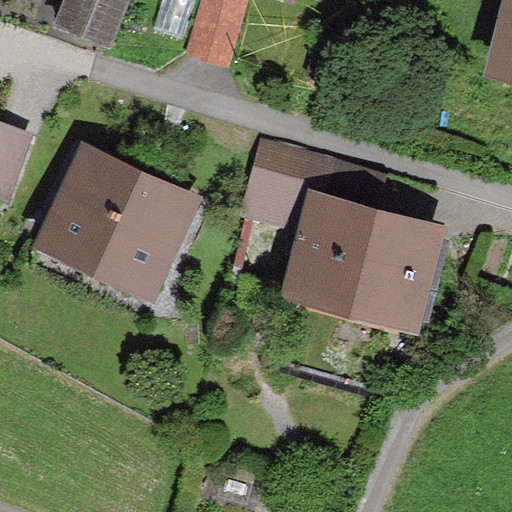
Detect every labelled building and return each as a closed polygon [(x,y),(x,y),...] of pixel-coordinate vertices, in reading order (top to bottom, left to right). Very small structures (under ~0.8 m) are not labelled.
[(67,0),(58,23),(107,44),(125,0),(67,0)] [(250,0),(207,0),(191,55),(231,67),(251,0),(250,0)] [(511,0),(507,0),(488,78),(511,83),(511,0)] [(0,126),(0,195),(16,201),(38,140),(0,126)] [(263,145),(244,213),(304,230),(285,296),(415,333),(444,233),(348,206),(357,172),(263,145)] [(86,151),(39,245),(155,302),(201,208),(86,151)]
